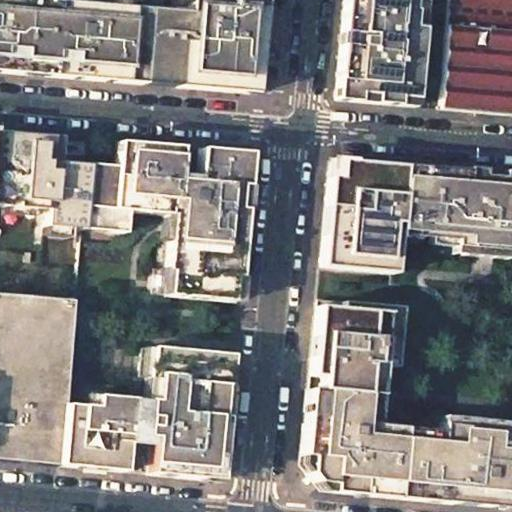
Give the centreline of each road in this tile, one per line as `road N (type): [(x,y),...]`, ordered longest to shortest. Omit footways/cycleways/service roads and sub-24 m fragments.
road 1 (residential): [(259,511),(299,120)]
road 2 (residential): [(0,96),(299,120)]
road 3 (residential): [(299,120),(511,142)]
road 4 (residential): [(311,0),(299,120)]
